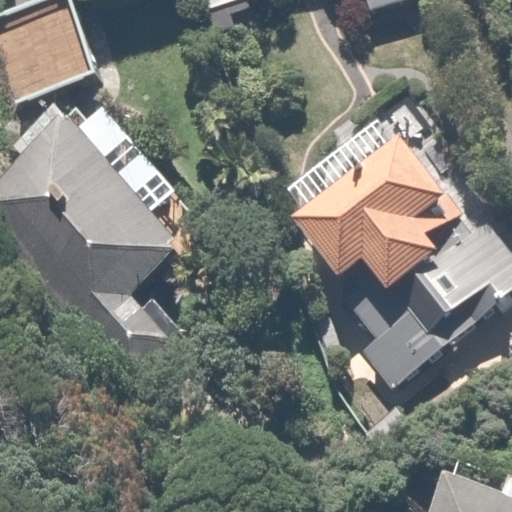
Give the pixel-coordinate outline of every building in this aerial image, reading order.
[(376,0),(381,16),(437,0),(376,0)] [(80,2),(0,21),(0,76),(10,115),(109,86),(80,2)] [(200,257),(84,133),(0,192),(0,224),(141,380),(197,342),(155,296),(200,257)] [(416,151),(307,235),(384,346),(361,360),(395,405),(511,310),(511,252),(494,230),(484,238),(416,151)] [(511,511),(511,489),(470,473),(452,511),(511,511)]
